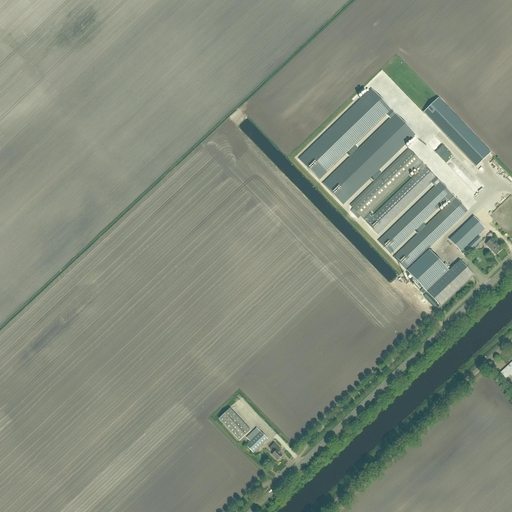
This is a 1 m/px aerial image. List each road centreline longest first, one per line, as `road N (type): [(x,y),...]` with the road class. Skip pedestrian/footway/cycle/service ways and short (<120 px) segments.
road 1 (tertiary): [(250,511),(511,262)]
road 2 (unclassified): [(327,511),(511,343)]
